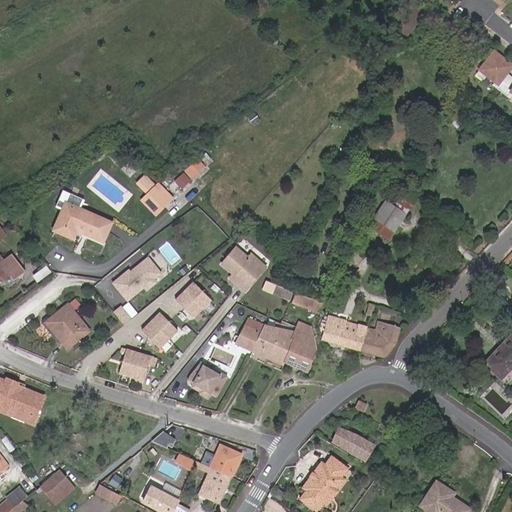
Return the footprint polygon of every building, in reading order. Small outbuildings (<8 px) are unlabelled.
[(411,0),(390,24),(406,37),(428,11),(413,0),(411,0)] [(511,67),(494,53),(480,71),(497,84),(494,88),(500,93),(506,98),(510,93),(511,94),(511,78),(506,74),(511,67)] [(447,126),(456,137),(467,128),(458,118),(447,126)] [(413,149),(426,153),(430,145),(417,140),(413,149)] [(180,173),(186,178),(197,166),(192,161),(180,173)] [(148,193),(154,187),(144,178),(138,184),(148,193)] [(341,278),(345,281),(379,233),(388,239),(418,195),(400,182),(387,201),(386,201),(346,263),(349,266),(341,278)] [(154,187),(148,193),(141,201),(155,215),(168,201),(154,187)] [(66,205),(54,232),(73,239),(76,231),(103,242),(111,225),(66,205)] [(231,273),(228,276),(245,289),(264,266),(249,252),(246,255),(235,247),(221,263),(231,273)] [(0,283),(12,274),(14,276),(22,270),(11,257),(4,261),(0,255),(0,283)] [(147,255),(112,283),(127,303),(163,275),(147,255)] [(292,275),(286,287),(294,291),(297,293),(314,299),(320,286),(292,275)] [(211,302),(192,285),(176,305),(194,321),(211,302)] [(316,311),(319,302),(314,299),(297,293),(293,302),(316,311)] [(63,334),(72,345),(91,331),(70,304),(52,317),(64,333),(63,334)] [(64,333),(52,317),(48,320),(60,337),(63,334),(64,333)] [(162,353),(170,344),(152,331),(163,319),(161,317),(144,336),(162,353)] [(323,340),(362,351),(368,328),(329,318),(323,340)] [(179,335),(163,319),(152,331),(170,344),(179,335)] [(265,328),(247,321),(244,327),(262,334),(265,328)] [(376,330),(368,328),(362,351),(384,357),(395,344),(400,329),(378,324),(376,330)] [(291,339),(293,333),(265,328),(262,334),(244,327),(236,344),(281,365),(283,362),(292,340),(291,339)] [(315,349),(315,336),(308,334),(295,329),(293,333),(291,339),(292,340),(283,362),(307,371),(315,349)] [(72,345),(63,334),(60,337),(69,348),(72,345)] [(511,335),(486,364),(502,378),(511,367),(511,335)] [(127,348),(119,372),(142,379),(149,355),(127,348)] [(229,378),(200,362),(189,383),(217,399),(229,378)] [(0,375),(0,395),(3,397),(0,403),(0,407),(15,413),(18,406),(39,415),(47,395),(20,384),(21,382),(10,378),(10,380),(0,375)] [(187,397),(188,389),(174,388),(173,397),(187,397)] [(352,407),(360,410),(364,403),(355,400),(352,407)] [(18,406),(15,413),(36,422),(39,415),(18,406)] [(28,444),(40,452),(60,427),(47,418),(28,444)] [(365,460),(374,446),(355,435),(340,429),(333,442),(365,460)] [(176,440),(163,431),(152,441),(171,449),(176,440)] [(216,456),(207,452),(201,465),(230,479),(241,456),(221,447),(216,456)] [(320,458),(309,477),(313,480),(307,489),(303,496),(321,508),(326,500),(329,502),(345,472),(342,470),(346,462),(328,452),(324,460),(320,458)] [(0,473),(8,467),(0,457),(0,473)] [(198,463),(195,468),(208,474),(198,494),(218,503),(230,479),(201,465),(198,463)] [(52,500),(71,484),(59,471),(41,487),(52,500)] [(313,480),(309,477),(304,486),(307,489),(313,480)] [(437,482),(422,505),(431,511),(469,511),(471,510),(452,497),(454,493),(437,482)] [(71,484),(52,500),(55,504),(74,488),(71,484)] [(101,486),(96,493),(117,504),(121,497),(101,486)] [(163,511),(172,511),(173,511),(177,504),(178,501),(152,487),(145,503),(163,511)] [(0,511),(9,511),(23,502),(15,492),(7,499),(8,501),(0,507),(0,511)] [(9,511),(20,511),(28,506),(23,502),(9,511)]
